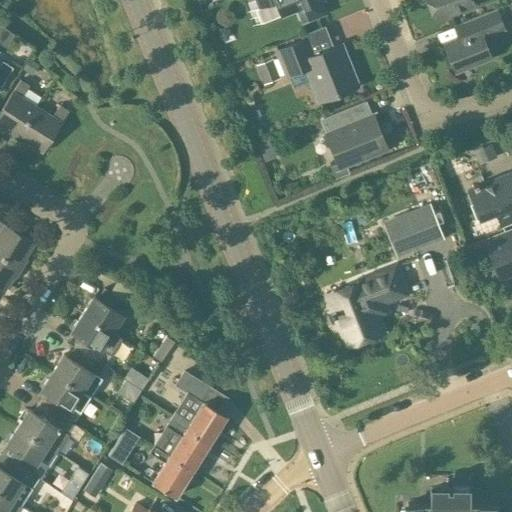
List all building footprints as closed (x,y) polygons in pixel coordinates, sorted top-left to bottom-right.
[(325,14),(320,1),(323,0),(257,0),(258,1),(259,0),(276,0),(283,16),(298,10),(303,22),(325,14)] [(427,0),(436,21),(474,6),(471,0),(427,0)] [(466,22),(472,35),(445,45),(456,72),(491,58),(481,31),(502,23),(496,9),(466,22)] [(311,82),(312,85),(319,102),(359,86),(342,45),(314,56),(307,39),(277,51),(287,76),(288,75),(293,89),(311,82)] [(0,70),(0,91),(1,92),(15,70),(5,64),(0,70)] [(0,126),(17,137),(36,107),(24,100),(31,88),(22,83),(0,117),(0,126)] [(36,107),(17,137),(43,154),(69,113),(60,108),(53,119),(36,107)] [(372,119),(356,126),(349,109),(327,118),(334,135),(331,136),(341,162),(328,167),(333,179),(349,172),(345,162),(383,147),(372,119)] [(502,226),(511,222),(511,172),(469,190),(481,219),(497,213),(502,226)] [(386,227),(389,235),(386,236),(395,260),(421,250),(411,226),(404,229),(401,221),(386,227)] [(0,255),(21,269),(35,247),(0,225),(0,255)] [(504,284),(511,280),(511,234),(511,231),(486,240),(504,284)] [(21,269),(0,255),(0,290),(5,294),(21,269)] [(381,304),(404,294),(395,269),(346,289),(347,294),(329,301),(333,312),(331,313),(333,317),(336,316),(347,342),(363,335),(366,340),(380,334),(374,317),(381,304)] [(116,280),(110,292),(104,288),(98,299),(95,296),(83,314),(122,339),(122,338),(112,332),(123,315),(128,318),(134,308),(134,307),(141,295),(116,280)] [(122,339),(83,314),(72,331),(88,341),(82,352),(104,366),(122,339)] [(166,336),(152,356),(160,361),(174,341),(166,336)] [(65,354),(53,372),(91,396),(102,379),(98,376),(104,366),(82,352),(76,361),(65,354)] [(119,391),(136,401),(151,375),(133,365),(119,391)] [(184,370),(176,385),(188,392),(203,402),(212,388),(184,370)] [(91,396),(53,372),(43,389),(53,396),(46,406),(74,423),(91,396)] [(175,412),(170,420),(209,444),(226,417),(220,413),(203,402),(202,403),(190,422),(175,412)] [(74,423),(46,406),(40,416),(29,409),(18,427),(57,452),(75,424),(73,423),(74,423)] [(209,444),(170,420),(166,427),(181,437),(169,455),(192,470),(209,444)] [(125,462),(142,434),(127,426),(111,454),(125,462)] [(57,452),(18,427),(7,444),(18,451),(11,461),(34,476),(35,475),(40,478),(57,452)] [(149,452),(155,456),(143,475),(153,482),(151,484),(174,498),(192,470),(169,455),(153,445),(149,452)] [(84,487),(98,495),(114,467),(100,460),(84,487)] [(0,468),(0,492),(22,506),(12,499),(23,483),(28,487),(34,476),(11,461),(5,471),(0,468)] [(430,502),(408,503),(407,511),(492,511),(492,502),(470,502),(470,489),(430,489),(430,502)] [(18,511),(22,506),(0,492),(0,511),(18,511)]
